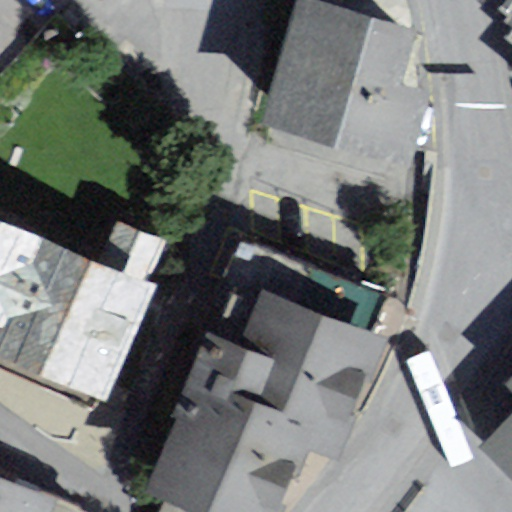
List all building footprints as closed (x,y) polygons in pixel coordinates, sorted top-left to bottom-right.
[(395,25),(303,0),(280,0),(249,114),(393,153),(411,87),(380,79),(395,25)] [(142,281),(0,218),(0,362),(88,401),(142,281)] [(347,279),(233,234),(135,483),(209,511),(260,511),(288,441),(321,454),(370,329),(333,315),(347,279)] [(511,349),(492,376),(476,406),(490,415),(467,441),(471,445),(511,481),(511,349)] [(84,511),(0,476),(0,511),(84,511)]
